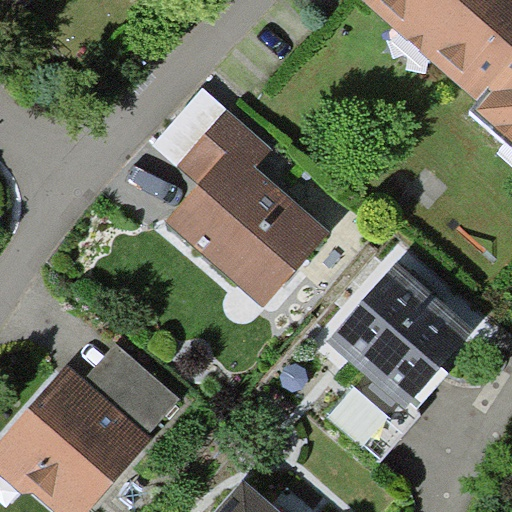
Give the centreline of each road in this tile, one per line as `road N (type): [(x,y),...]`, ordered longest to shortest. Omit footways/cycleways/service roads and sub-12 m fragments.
road 1 (residential): [(238,0),(77,178)]
road 2 (track): [(511,358),(493,384),(443,511)]
road 3 (residential): [(77,178),(0,301)]
